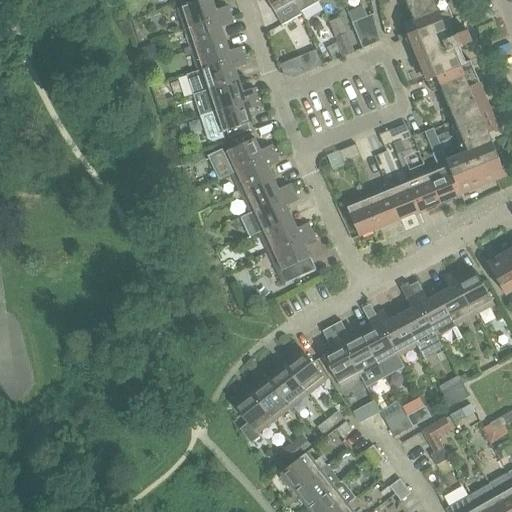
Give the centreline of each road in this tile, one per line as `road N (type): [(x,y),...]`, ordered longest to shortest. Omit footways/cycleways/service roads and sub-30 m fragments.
road 1 (residential): [(278,99),(383,56),(404,108),(300,150)]
road 2 (residential): [(365,290),(511,212)]
road 3 (residential): [(365,290),(300,150)]
